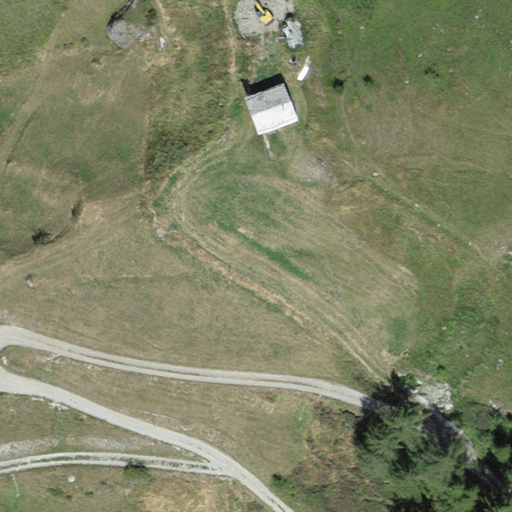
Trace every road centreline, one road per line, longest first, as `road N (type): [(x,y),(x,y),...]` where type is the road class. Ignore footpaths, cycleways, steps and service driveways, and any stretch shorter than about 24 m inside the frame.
road 1 (track): [(0,341),(25,339),(157,371),(322,390),(388,410),(441,441),(511,507)]
road 2 (track): [(281,511),(186,445),(52,394),(0,383)]
road 3 (track): [(227,468),(69,459),(0,469)]
